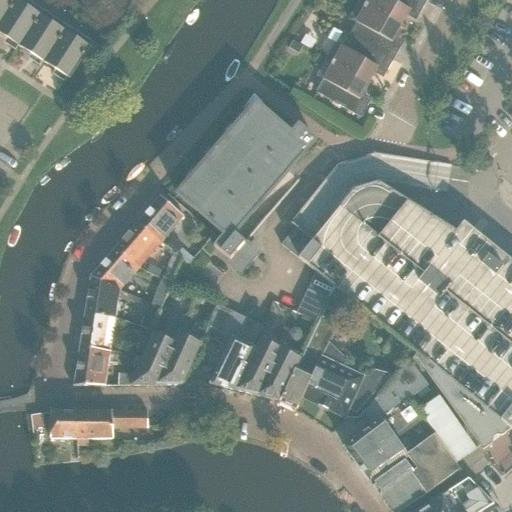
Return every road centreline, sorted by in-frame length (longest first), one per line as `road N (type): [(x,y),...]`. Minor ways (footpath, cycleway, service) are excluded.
road 1 (residential): [(53,399),(82,261),(244,79)]
road 2 (residential): [(372,511),(329,457),(247,410),(209,399),(53,399)]
road 3 (residential): [(381,148),(460,0)]
road 4 (residential): [(381,148),(327,137),(244,79)]
road 5 (unknown): [(467,265),(386,208),(362,223),(364,245)]
road 6 (unknown): [(406,281),(494,362),(511,366)]
